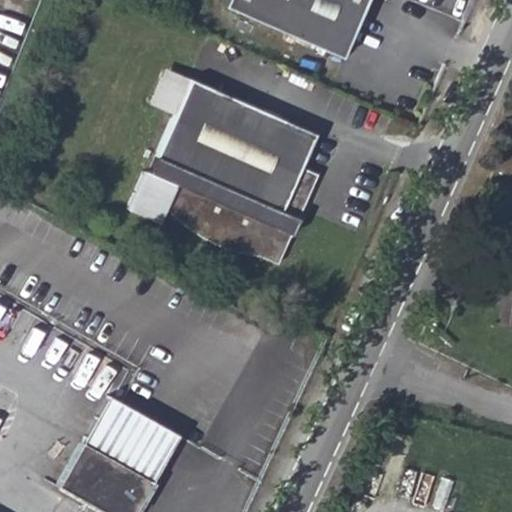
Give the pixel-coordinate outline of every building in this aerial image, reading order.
[(361,0),(222,0),(220,5),(336,57),(361,0)] [(171,115),(186,81),(161,70),(147,105),(171,115)] [(293,169),(310,132),(186,81),(171,115),(148,169),(174,182),(167,199),(181,226),(191,233),(209,240),(212,233),(274,264),(313,177),(293,169)] [(107,398),(80,446),(150,483),(176,436),(107,398)] [(101,511),(133,511),(150,483),(80,446),(57,487),(101,511)]
